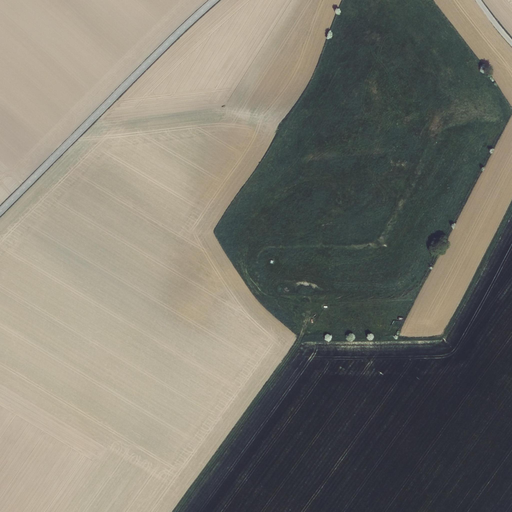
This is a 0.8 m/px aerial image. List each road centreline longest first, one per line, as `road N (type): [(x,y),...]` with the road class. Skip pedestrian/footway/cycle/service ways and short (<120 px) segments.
road 1 (track): [(174,511),(297,340),(434,340),(511,200)]
road 2 (tertiary): [(0,211),(214,0)]
